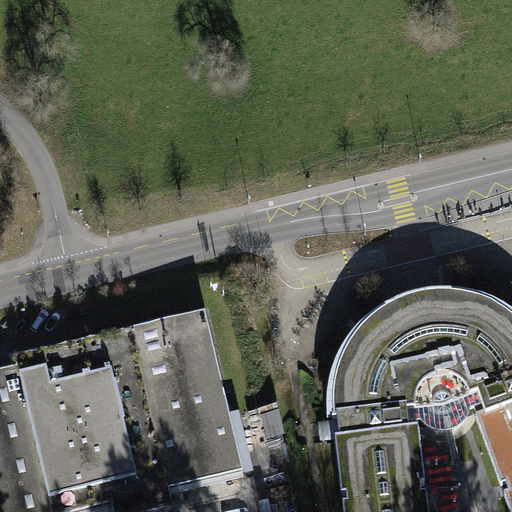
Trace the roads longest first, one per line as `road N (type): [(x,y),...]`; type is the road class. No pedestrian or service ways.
road 1 (tertiary): [(511,173),(71,273)]
road 2 (unclassified): [(0,111),(36,155),(71,273)]
